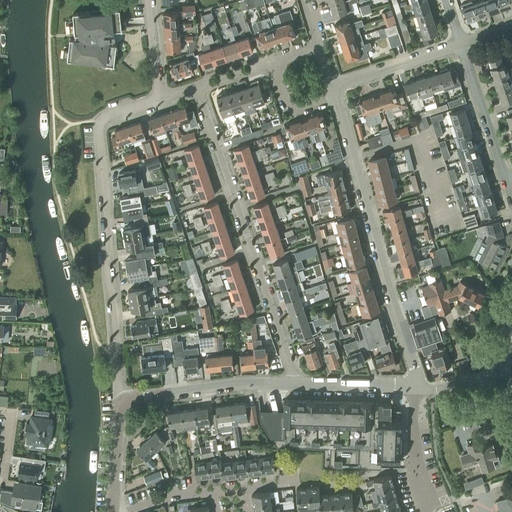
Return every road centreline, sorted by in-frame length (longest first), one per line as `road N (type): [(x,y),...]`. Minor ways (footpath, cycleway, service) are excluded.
road 1 (residential): [(127,398),(117,374),(100,122),(155,99)]
road 2 (residential): [(299,386),(196,85)]
road 3 (residential): [(416,387),(357,156)]
road 4 (residential): [(127,398),(299,386)]
road 5 (residential): [(511,202),(458,44)]
road 6 (residential): [(444,219),(421,136),(357,156)]
road 7 (residential): [(336,85),(458,44)]
road 8 (residential): [(428,511),(412,463),(416,387)]
